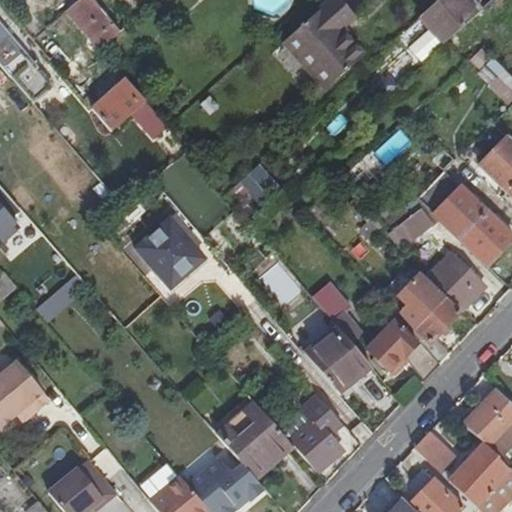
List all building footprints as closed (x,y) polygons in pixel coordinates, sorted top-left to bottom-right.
[(103,51),(123,33),(94,0),(86,0),(71,13),(103,51)] [(339,0),(333,0),(286,44),(327,90),(364,56),(341,31),(356,18),(339,0)] [(479,16),(465,0),(442,0),(422,19),(445,46),(479,16)] [(0,64),(33,103),(52,87),(0,25),(0,64)] [(495,95),(504,86),(484,64),(475,73),(495,95)] [(128,81),(94,111),(113,133),(147,104),(128,81)] [(511,142),(493,124),(466,151),(511,196),(511,142)] [(233,187),(253,209),(276,188),(256,166),(233,187)] [(417,199),(489,268),(511,242),(511,236),(445,172),(417,199)] [(0,255),(8,264),(34,239),(0,202),(0,255)] [(392,232),(409,249),(434,225),(416,208),(392,232)] [(267,224),(262,217),(252,227),(258,233),(267,224)] [(170,218),(136,246),(171,288),(205,258),(170,218)] [(429,280),(446,296),(462,312),(488,286),(455,255),(429,280)] [(6,273),(0,277),(0,303),(18,288),(6,273)] [(409,308),(402,314),(414,328),(429,345),(427,348),(442,364),(452,354),(437,339),(462,312),(446,296),(429,280),(424,274),(400,298),(409,308)] [(33,311),(45,324),(83,289),(71,275),(33,311)] [(314,301),(334,324),(353,347),(364,338),(347,317),(354,311),(331,284),(314,299),(314,301)] [(411,331),(391,309),(383,315),(392,326),(396,323),(418,344),(421,342),(411,331)] [(396,323),(392,326),(369,351),(391,371),(405,357),(424,382),(442,364),(427,348),(421,342),(418,344),(396,323)] [(302,352),(340,396),(372,369),(353,347),(334,324),(302,352)] [(429,345),(414,328),(411,331),(421,342),(427,348),(429,345)] [(18,363),(0,377),(0,429),(16,416),(27,407),(34,415),(49,401),(18,363)] [(372,369),(340,396),(344,401),(376,374),(372,369)] [(511,405),(498,392),(466,426),(485,445),(489,449),(511,424),(511,405)] [(343,427),(318,398),(302,411),(313,424),(293,441),(320,472),(343,452),(330,437),(343,427)] [(255,403),(218,436),(257,481),(295,449),(255,403)] [(27,407),(16,416),(22,423),(34,415),(27,407)] [(458,458),(431,433),(431,434),(415,450),(442,476),(458,458)] [(511,470),(489,449),(485,445),(450,483),(480,511),(499,511),(511,498),(511,470)] [(119,495),(90,460),(50,494),(63,511),(90,511),(93,510),(103,501),(106,505),(119,495)] [(424,472),(400,497),(415,511),(463,511),(465,510),(424,472)] [(183,480),(153,504),(158,511),(172,511),(195,492),(183,480)] [(211,511),(195,492),(172,511),(211,511)] [(103,501),(93,510),(95,511),(98,511),(106,505),(103,501)]
